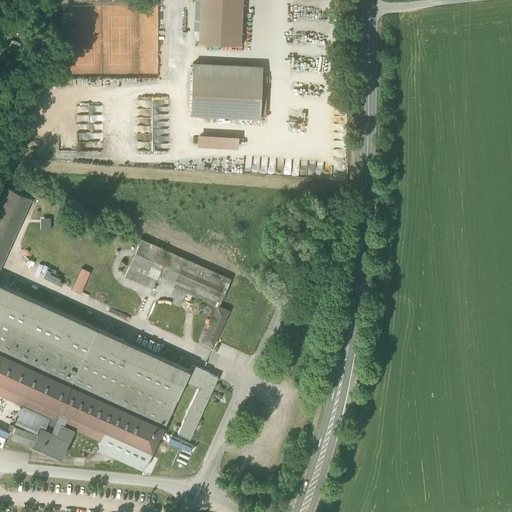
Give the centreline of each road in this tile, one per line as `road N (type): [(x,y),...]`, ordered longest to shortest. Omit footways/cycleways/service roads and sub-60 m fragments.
road 1 (primary): [(369,0),(367,199),(349,342),(302,511)]
road 2 (residential): [(201,490),(0,467)]
